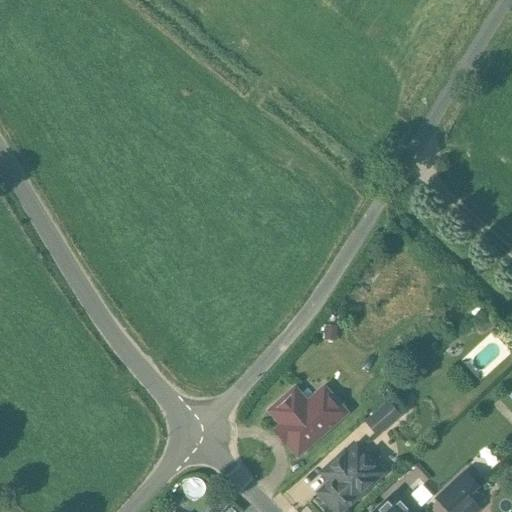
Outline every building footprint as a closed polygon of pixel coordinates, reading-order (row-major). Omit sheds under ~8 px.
[(318,393),(307,403),(298,392),(291,392),(273,408),(272,415),(291,436),(285,442),(298,456),(347,413),(334,399),(328,404),(318,393)] [(388,404),(367,422),(378,434),(399,416),(388,404)] [(365,456),(343,455),(330,468),(333,472),(333,482),(321,493),(339,511),(350,501),(351,502),(382,473),(365,456)] [(421,484),(410,493),(419,504),(430,495),(421,484)] [(410,511),(394,495),(375,511),(410,511)] [(468,497),(451,511),(475,511),(479,509),(468,497)]
